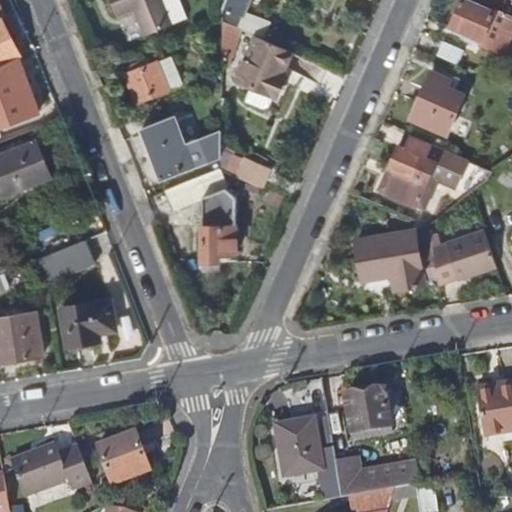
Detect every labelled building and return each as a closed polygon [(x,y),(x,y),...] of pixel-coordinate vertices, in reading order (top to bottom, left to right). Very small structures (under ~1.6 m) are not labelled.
[(168,0),(117,0),(124,16),(138,10),(149,35),(178,23),(168,0)] [(229,5),(222,20),(237,27),(253,33),(263,37),(269,22),(240,9),(244,0),(223,0),(223,3),(229,5)] [(494,11),(466,0),(461,0),(451,27),(482,40),(480,46),(504,57),(511,37),(511,15),(495,9),(494,11)] [(475,0),(495,9),(498,0),(475,0)] [(0,65),(19,54),(0,18),(0,16),(1,16),(0,14),(0,65)] [(226,54),(237,27),(222,20),(222,53),(226,54)] [(271,95),(264,92),(275,64),(282,68),(290,49),(263,37),(253,33),(235,79),(250,86),(244,99),(261,106),(266,105),(271,95)] [(174,57),(129,74),(140,101),(184,83),(174,57)] [(271,95),(282,68),(275,64),(264,92),(271,95)] [(1,83),(0,81),(0,111),(6,126),(38,113),(22,74),(1,83)] [(469,86),(451,79),(449,82),(431,74),(411,119),(447,135),(469,86)] [(160,179),(221,154),(221,130),(182,146),(171,121),(141,134),(160,179)] [(436,185),(455,192),(462,178),(480,186),(488,180),(493,176),(404,137),(380,195),(424,213),(436,185)] [(38,142),(0,156),(0,185),(4,195),(52,176),(38,142)] [(244,160),(237,176),(263,187),(269,170),(244,160)] [(226,182),(221,169),(166,191),(172,205),(200,193),(220,185),(226,182)] [(455,192),(466,197),(473,192),(474,190),(480,186),(462,178),(455,192)] [(220,185),(200,193),(201,261),(218,261),(218,255),(237,254),(235,191),(220,185)] [(438,282),(496,263),(485,228),(432,246),(438,282)] [(413,229),(357,238),(363,278),(392,273),(394,287),(422,283),(413,229)] [(95,264),(85,240),(40,259),(45,284),(95,264)] [(113,299),(63,308),(69,345),(102,340),(100,332),(118,329),(113,299)] [(0,362),(37,356),(45,354),(37,311),(0,317),(0,362)] [(511,381),(476,387),(477,394),(511,388),(511,381)] [(485,438),(511,433),(511,388),(477,394),(485,438)] [(394,426),(387,389),(345,395),(351,421),(353,433),(394,426)] [(301,419),(276,424),(285,476),(324,469),(315,417),(301,419)] [(135,433),(97,447),(111,484),(148,470),(135,433)] [(72,491),(90,483),(77,444),(59,450),(55,441),(10,459),(25,496),(68,482),(72,491)] [(338,466),(341,481),(343,496),(350,495),(397,487),(415,484),(417,484),(414,469),(361,478),(358,462),(338,466)] [(3,473),(0,473),(0,511),(9,510),(8,506),(3,473)] [(433,511),(439,511),(434,481),(417,484),(420,498),(421,511),(433,511)] [(391,503),(420,498),(417,484),(415,484),(397,487),(391,503)] [(354,511),(356,511),(390,505),(391,503),(397,487),(350,495),(354,511)] [(141,511),(142,511),(115,500),(113,501),(108,511),(141,511)] [(23,511),(21,503),(8,506),(9,510),(9,511),(23,511)]
